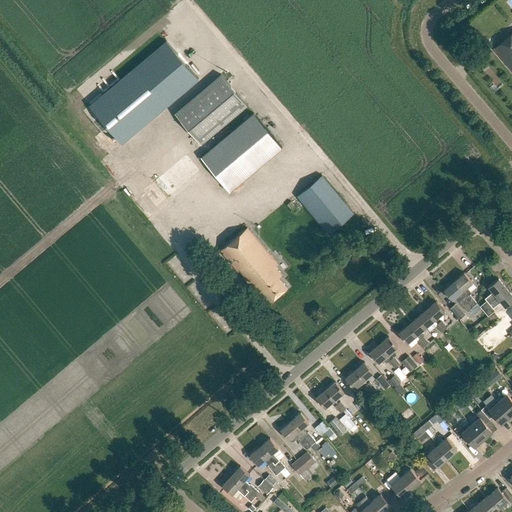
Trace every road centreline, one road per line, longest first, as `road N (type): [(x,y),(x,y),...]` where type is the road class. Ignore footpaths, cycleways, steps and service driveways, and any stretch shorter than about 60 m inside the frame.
road 1 (unclassified): [(164,483),(478,219)]
road 2 (track): [(417,269),(189,0)]
road 3 (residential): [(511,144),(429,44),(431,19),(454,0)]
